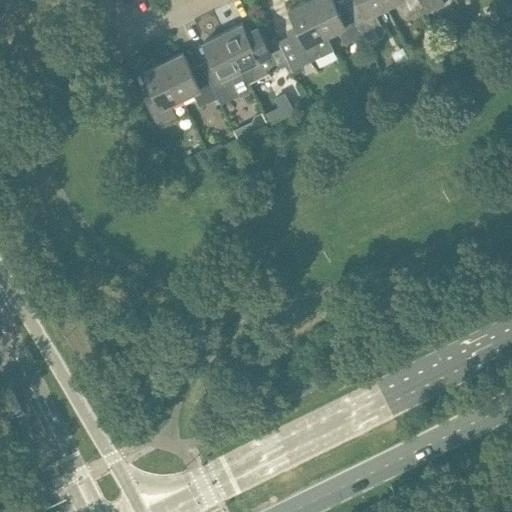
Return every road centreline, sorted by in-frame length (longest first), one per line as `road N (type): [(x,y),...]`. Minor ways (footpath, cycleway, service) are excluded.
road 1 (secondary): [(511,341),(154,511)]
road 2 (tertiary): [(143,511),(26,313),(0,284)]
road 3 (secondary): [(299,511),(511,407)]
road 4 (tertiary): [(0,343),(76,511)]
road 5 (residential): [(202,0),(129,36),(111,0)]
